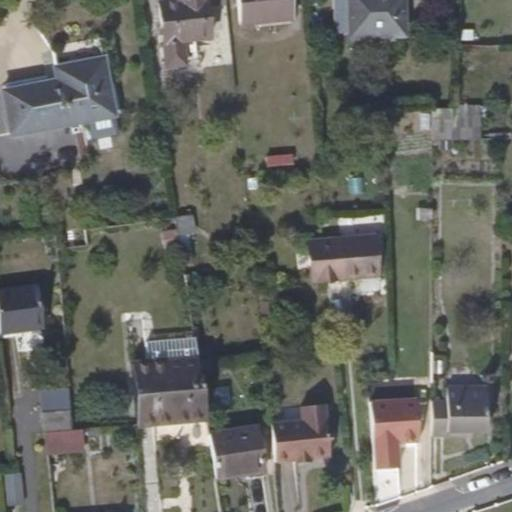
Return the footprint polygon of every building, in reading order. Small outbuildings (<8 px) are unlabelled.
[(207,39),(201,0),(198,0),(153,6),(159,46),(207,39)] [(292,18),(289,0),(235,0),(239,25),(292,18)] [(345,0),(347,34),(387,35),(386,0),(345,0)] [(386,0),(387,35),(399,35),(399,0),(386,0)] [(111,116),(100,61),(53,70),(55,81),(2,91),(11,134),(111,116)] [(428,142),(450,142),(450,111),(428,111),(428,116),(428,142)] [(268,166),(292,165),(292,154),(268,155),(268,166)] [(161,248),(192,247),(191,215),(174,216),(175,229),(160,230),(161,248)] [(322,244),(326,280),(338,278),(339,280),(378,277),(374,238),(335,240),(336,243),(322,244)] [(34,282),(0,287),(0,331),(40,326),(34,282)] [(146,358),(193,356),(192,337),(145,340),(146,358)] [(128,366),(134,427),(203,419),(193,358),(128,366)] [(428,407),(428,442),(461,442),(462,438),(485,438),(484,393),(443,394),(443,407),(428,407)] [(366,403),(371,471),(398,469),(396,444),(417,443),(414,400),(366,403)] [(267,420),(271,459),(289,457),(306,455),(325,454),(319,401),(297,403),(297,417),(267,420)] [(40,435),(69,434),(67,410),(38,413),(40,435)] [(205,434),(212,478),(260,470),(254,427),(205,434)] [(50,436),(51,453),(89,449),(88,432),(69,434),(50,436)]
